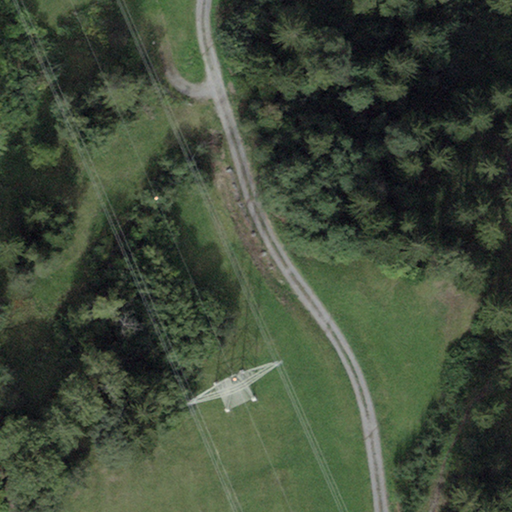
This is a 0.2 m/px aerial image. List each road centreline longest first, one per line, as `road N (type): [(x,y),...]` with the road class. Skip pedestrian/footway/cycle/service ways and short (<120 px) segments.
road 1 (track): [(378,511),(360,377),(250,208),(205,39),(203,0)]
road 2 (track): [(213,71),(207,89),(175,82),(155,0)]
